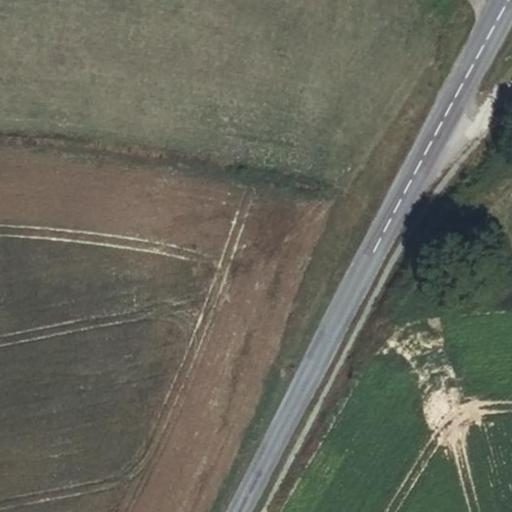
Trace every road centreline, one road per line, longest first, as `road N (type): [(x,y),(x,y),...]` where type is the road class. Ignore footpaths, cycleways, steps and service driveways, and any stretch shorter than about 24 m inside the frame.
road 1 (tertiary): [(234,511),(511,0)]
road 2 (track): [(511,92),(403,202)]
